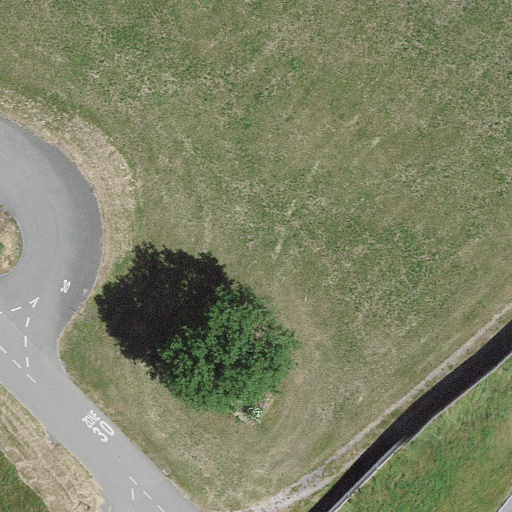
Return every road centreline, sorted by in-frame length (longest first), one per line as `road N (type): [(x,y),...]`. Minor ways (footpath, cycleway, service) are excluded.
road 1 (unclassified): [(166,511),(8,349)]
road 2 (residential): [(8,349),(40,295),(58,240),(45,205),(0,165)]
